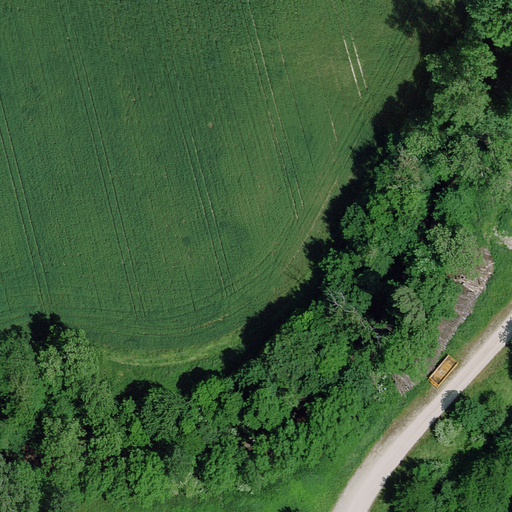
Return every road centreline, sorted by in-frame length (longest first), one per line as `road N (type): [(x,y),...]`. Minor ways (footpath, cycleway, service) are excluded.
road 1 (track): [(0,352),(48,338),(139,352),(194,350),(271,317),(321,262),(455,0)]
road 2 (track): [(349,511),(389,450),(511,324)]
